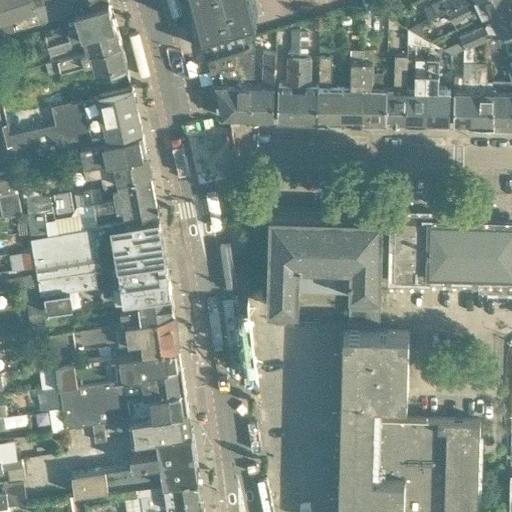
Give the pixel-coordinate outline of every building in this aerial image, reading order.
[(0,0),(0,33),(75,11),(110,1),(109,0),(0,0)] [(194,0),(195,2),(196,2),(202,24),(201,25),(202,28),(203,28),(208,46),(205,46),(206,49),(207,49),(252,35),(251,32),(247,15),(257,13),(253,0),(194,0)] [(390,13),(384,0),(368,0),(366,1),(376,7),(387,14),(390,13)] [(449,8),(466,0),(438,0),(425,6),(430,17),(449,8)] [(459,39),(443,47),(452,53),(466,46),(472,44),(487,37),(496,33),(511,25),(511,0),(484,13),(486,17),(489,23),(482,23),(457,35),(459,39)] [(466,0),(450,8),(456,21),(476,11),(475,9),(481,6),(484,12),(484,13),(511,0),(466,0)] [(111,5),(110,1),(75,11),(76,16),(62,20),(65,30),(49,35),(52,44),(117,24),(111,5)] [(376,7),(366,1),(366,11),(376,12),(376,7)] [(344,15),(344,25),(352,25),(352,15),(344,15)] [(399,21),(389,15),(389,27),(399,28),(399,21)] [(424,21),(410,27),(422,35),(424,36),(424,21)] [(89,53),(122,43),(122,42),(117,24),(52,44),(54,53),(86,43),(89,53)] [(278,84),(278,117),(299,117),(300,31),(300,28),(292,29),(291,31),(291,55),(290,55),(289,85),(278,84)] [(511,51),(510,52),(506,42),(511,39),(511,30),(497,37),(502,49),(511,76),(511,51)] [(300,31),(299,117),(319,118),(320,85),(311,85),(312,56),(308,56),(309,32),(300,31)] [(496,33),(487,37),(490,52),(502,49),(497,37),(496,33)] [(422,35),(422,43),(430,43),(430,40),(424,36),(422,35)] [(238,44),(235,116),(255,117),(256,82),(256,38),(238,44)] [(58,61),(46,64),(49,75),(66,71),(92,64),(95,73),(128,65),(122,43),(89,53),(58,61)] [(208,53),(207,53),(213,82),(214,88),(215,88),(221,116),(235,116),(238,44),(208,53)] [(454,87),(453,121),(474,122),(475,61),(472,44),(466,46),(465,87),(454,87)] [(343,85),(342,118),(363,119),(365,47),(352,47),(351,85),(343,85)] [(365,47),(363,119),(385,120),(386,83),(383,83),(383,70),(374,70),(374,47),(371,47),(365,47)] [(255,117),(274,117),(275,50),(263,49),(262,83),(256,82),(255,117)] [(386,83),(385,120),(407,120),(408,84),(409,53),(397,52),(396,84),(386,83)] [(320,85),(319,118),(342,118),(343,85),(333,85),(334,54),(320,53),(320,85)] [(408,84),(407,120),(427,121),(429,58),(418,58),(417,84),(408,84)] [(427,121),(450,121),(451,84),(448,84),(439,84),(440,58),(429,58),(427,121)] [(475,61),(474,122),(495,122),(496,88),(494,78),(487,78),(488,61),(475,61)] [(496,88),(495,122),(511,122),(511,78),(494,78),(496,88)] [(54,106),(53,106),(56,122),(137,106),(133,86),(54,106)] [(56,122),(10,132),(12,144),(15,155),(142,128),(137,106),(56,122)] [(0,124),(0,147),(12,144),(10,132),(8,123),(2,124),(0,124)] [(108,139),(80,145),(85,164),(148,152),(143,132),(108,139)] [(15,155),(12,144),(0,147),(0,151),(3,166),(16,164),(15,155)] [(32,174),(19,177),(23,196),(55,189),(90,182),(152,171),(148,152),(85,164),(40,173),(41,181),(33,182),(32,174)] [(14,168),(0,171),(0,194),(19,191),(14,168)] [(91,188),(75,191),(77,205),(155,190),(152,171),(90,182),(91,188)] [(55,189),(23,196),(26,215),(44,212),(59,209),(55,189)] [(155,190),(77,205),(81,227),(98,224),(98,222),(159,210),(155,190)] [(19,191),(0,194),(0,205),(2,216),(23,213),(19,191)] [(354,212),(354,211),(338,210),(338,212),(271,210),(268,306),(299,306),(300,262),(351,263),(351,272),(350,272),(349,276),(351,276),(350,291),(381,292),(383,213),(354,212)] [(30,236),(48,233),(44,212),(26,215),(30,236)] [(395,279),(396,279),(429,280),(430,274),(431,274),(431,273),(446,273),(446,274),(448,274),(448,273),(462,274),(462,275),(465,275),(465,274),(479,274),(479,275),(480,275),(480,289),(511,290),(511,224),(500,224),(500,223),(498,223),(498,224),(483,223),(483,222),(481,222),(481,223),(467,223),(467,222),(464,222),(464,223),(450,223),(450,221),(447,221),(447,222),(433,222),(433,221),(431,221),(431,214),(397,213),(395,279)] [(48,233),(30,236),(32,250),(33,256),(164,235),(160,214),(98,224),(48,233)] [(164,235),(33,256),(35,267),(36,273),(37,277),(168,258),(164,235)] [(32,250),(23,252),(25,268),(35,267),(33,256),(32,250)] [(168,258),(37,277),(38,284),(40,294),(44,293),(71,290),(170,275),(169,274),(170,274),(168,258)] [(9,289),(18,288),(38,284),(37,277),(36,273),(7,278),(9,289)] [(170,275),(102,285),(104,301),(137,296),(137,298),(138,298),(138,300),(173,295),(170,275)] [(40,294),(38,284),(18,288),(21,305),(27,304),(41,302),(40,294)] [(73,305),(71,290),(44,293),(46,309),(73,305)] [(120,309),(100,311),(102,324),(175,313),(173,295),(138,300),(119,302),(120,309)] [(41,302),(32,304),(35,320),(44,319),(43,313),(41,302)] [(350,307),(349,323),(380,323),(381,307),(350,307)] [(102,324),(73,328),(76,349),(110,344),(112,355),(180,344),(175,313),(102,324)] [(46,332),(44,320),(30,322),(23,323),(26,342),(47,338),(46,332)] [(50,331),(47,331),(49,341),(52,363),(78,359),(76,349),(73,328),(50,331)] [(408,416),(381,416),(382,399),(388,400),(395,400),(401,400),(407,400),(409,330),(379,329),(344,328),(344,330),(343,332),(342,333),(342,334),(342,335),(341,336),(341,337),(341,338),(342,339),(342,340),(343,341),(344,342),(343,388),(339,511),(478,511),(480,418),(453,417),(408,416)] [(49,341),(37,343),(40,365),(52,363),(49,341)] [(78,359),(52,363),(54,377),(55,386),(58,385),(141,372),(147,368),(182,363),(180,344),(112,355),(78,359)] [(186,387),(182,363),(147,368),(141,372),(58,385),(61,406),(186,387)] [(54,377),(42,378),(43,388),(46,387),(55,386),(54,377)] [(47,398),(40,399),(42,410),(50,409),(61,407),(61,406),(58,385),(55,386),(46,387),(47,398)] [(186,387),(61,406),(61,407),(64,427),(93,423),(104,421),(130,417),(189,408),(186,387)] [(61,407),(50,409),(53,431),(65,429),(64,427),(61,407)] [(189,408),(130,417),(133,438),(157,434),(192,429),(189,408)] [(104,421),(93,423),(95,441),(107,439),(104,421)] [(130,454),(131,462),(71,471),(75,493),(135,484),(164,480),(199,474),(199,472),(198,472),(195,452),(195,451),(191,448),(189,431),(193,430),(193,429),(192,429),(157,434),(159,450),(130,454)] [(0,460),(0,461),(13,459),(11,448),(0,450),(0,460)] [(13,459),(0,461),(2,469),(24,466),(22,457),(13,459)] [(137,496),(124,498),(125,511),(189,511),(204,510),(199,475),(199,474),(164,480),(135,484),(137,496)] [(75,493),(66,495),(68,511),(77,511),(76,500),(75,493)] [(65,496),(56,498),(57,504),(66,503),(65,496)] [(86,511),(84,499),(76,500),(77,511),(86,511)]
